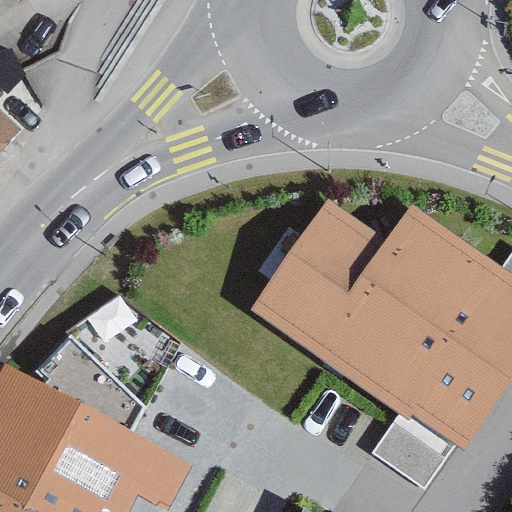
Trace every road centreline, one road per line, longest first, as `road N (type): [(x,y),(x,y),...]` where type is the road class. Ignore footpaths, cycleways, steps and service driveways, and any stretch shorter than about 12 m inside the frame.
road 1 (primary): [(245,7),(163,116),(82,187)]
road 2 (primary): [(82,187),(310,114)]
road 3 (residential): [(355,119),(511,165)]
road 4 (primary): [(245,7),(253,60),(267,83),(310,114)]
road 5 (primary): [(355,119),(413,90),(441,32)]
